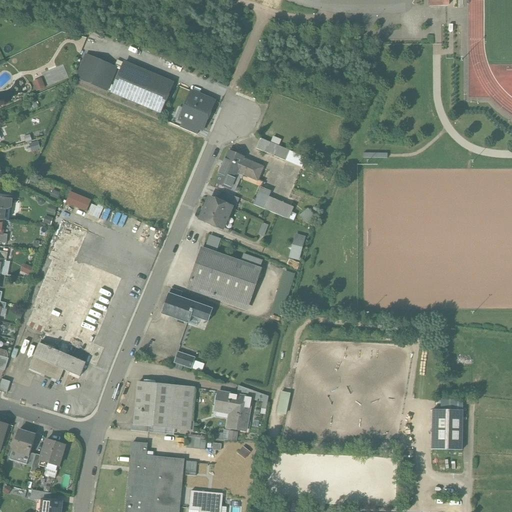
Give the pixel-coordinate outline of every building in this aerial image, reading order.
[(116,69),(86,56),(76,78),(107,91),(116,69)] [(161,114),(173,84),(124,64),(112,93),(161,114)] [(69,80),(63,65),(41,74),(47,88),(69,80)] [(41,79),(32,83),(36,92),(45,88),(41,79)] [(177,98),(187,101),(190,91),(181,88),(177,98)] [(215,102),(191,92),(179,122),(183,123),(199,130),(203,132),(215,102)] [(199,130),(183,123),(180,129),(197,136),(199,130)] [(290,152),(260,139),(256,150),(285,162),(290,152)] [(29,145),(31,153),(40,151),(38,142),(29,145)] [(257,181),(263,168),(228,154),(216,184),(230,190),(237,173),(257,181)] [(287,219),(292,207),(269,198),(271,192),(261,188),(254,205),(287,219)] [(53,190),(50,197),(58,201),(61,194),(53,190)] [(66,203),(88,211),(93,199),(71,191),(66,203)] [(226,194),(222,205),(232,209),(231,210),(234,211),(239,199),(226,194)] [(13,198),(1,197),(1,198),(0,198),(0,221),(3,222),(5,212),(11,209),(13,198)] [(222,205),(209,199),(201,219),(223,229),(231,210),(232,209),(222,205)] [(91,202),(88,215),(101,218),(104,205),(91,202)] [(49,205),(46,213),(55,215),(57,208),(49,205)] [(45,217),(43,224),(51,227),(53,219),(45,217)] [(152,226),(148,234),(155,238),(159,230),(152,226)] [(295,236),(289,259),(299,262),(305,238),(295,236)] [(259,270),(203,251),(189,289),(246,309),(259,270)] [(24,265),(21,272),(30,276),(33,268),(24,265)] [(299,275),(285,271),(273,312),(287,316),(299,275)] [(171,289),(169,295),(180,299),(182,293),(171,289)] [(180,299),(169,295),(162,315),(188,324),(191,317),(195,304),(180,299)] [(212,310),(195,304),(191,317),(208,323),(212,310)] [(20,363),(27,337),(22,336),(19,347),(15,345),(11,361),(20,363)] [(80,377),(86,362),(40,344),(29,369),(60,382),(64,370),(80,377)] [(178,353),(174,364),(191,370),(195,359),(178,353)] [(0,369),(5,371),(9,359),(0,357),(0,369)] [(10,383),(2,380),(0,385),(0,391),(7,394),(10,383)] [(195,389),(138,384),(134,425),(131,425),(131,431),(147,433),(147,427),(191,431),(195,389)] [(237,396),(252,399),(253,392),(238,387),(237,396)] [(253,392),(252,402),(267,404),(268,397),(253,392)] [(237,396),(219,393),(216,408),(230,411),(227,428),(246,432),(252,399),(237,396)] [(289,394),(281,393),(277,414),(285,415),(289,394)] [(462,412),(432,411),(431,451),(461,451),(462,412)] [(228,441),(237,442),(237,430),(229,429),(228,441)] [(35,436),(18,431),(9,461),(27,466),(30,454),(35,436)] [(188,437),(187,449),(205,451),(207,439),(188,437)] [(65,446),(47,440),(42,457),(39,467),(40,467),(48,469),(49,465),(58,468),(65,446)] [(147,445),(132,443),(125,511),(179,511),(184,460),(153,457),(153,453),(146,452),(147,445)] [(250,454),(242,448),(237,455),(244,461),(250,454)] [(36,455),(30,454),(27,466),(32,468),(36,455)] [(42,457),(36,455),(32,468),(31,474),(38,476),(40,467),(39,467),(42,457)] [(197,463),(185,462),(184,476),(196,477),(197,463)] [(43,501),(51,501),(52,495),(32,491),(31,500),(43,501)] [(221,511),(223,495),(191,492),(189,511),(205,511),(221,511)] [(181,493),(180,508),(189,508),(191,494),(181,493)] [(61,511),(62,503),(51,501),(43,501),(41,511),(61,511)]
